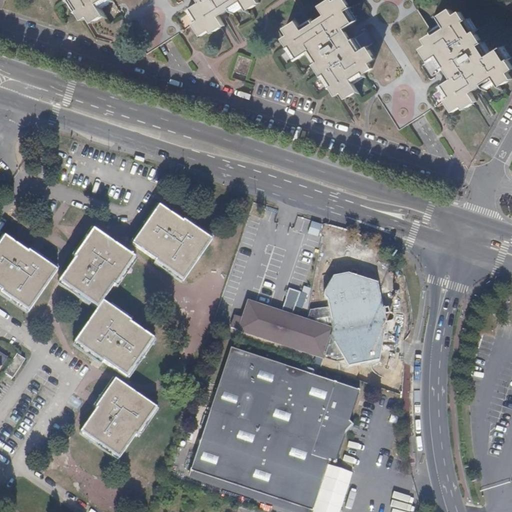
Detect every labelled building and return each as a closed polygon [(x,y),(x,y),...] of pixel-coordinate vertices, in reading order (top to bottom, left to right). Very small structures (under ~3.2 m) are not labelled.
[(91,26),(102,19),(96,8),(108,1),(109,2),(112,0),(64,0),(66,3),(70,0),(78,13),(76,14),(81,23),(87,20),(91,26)] [(197,0),(200,5),(192,10),(199,21),(194,25),(201,37),(210,32),(212,34),(224,27),(219,18),(243,3),(248,13),(260,5),(256,0),(197,0)] [(303,32),(297,22),(285,29),(289,36),(283,41),(287,47),(288,46),(296,58),(308,50),(316,62),(313,65),(320,76),(324,74),(331,86),(328,88),(334,98),(342,93),(346,100),(357,92),(350,80),(363,73),(364,74),(372,69),(368,63),(375,59),(367,46),(357,51),(343,28),(352,23),(344,11),(349,7),(344,0),(336,0),(333,2),(332,0),(330,0),(320,7),(326,16),(315,23),(315,24),(303,32)] [(466,20),(460,11),(454,15),(450,8),(438,16),(445,28),(434,34),(433,32),(423,39),(426,45),(420,49),(428,60),(437,55),(444,67),(444,68),(451,79),(443,84),(451,96),(446,100),(453,111),(462,105),(464,108),(475,100),(470,91),(494,76),(499,85),(511,77),(507,70),(511,66),(508,60),(506,62),(498,50),(486,57),(478,45),(482,43),(474,31),(471,33),(464,22),(466,20)] [(247,77),(253,62),(239,57),(233,72),(247,77)] [(212,242),(191,228),(186,235),(179,230),(183,224),(160,207),(133,246),(149,257),(155,261),(154,263),(183,283),(212,242)] [(186,235),(191,228),(187,225),(184,223),(183,224),(179,230),(186,235)] [(73,263),(60,282),(97,308),(101,301),(114,283),(116,285),(134,258),(92,230),(73,258),(76,260),(73,263)] [(29,314),(58,272),(34,257),(29,254),(29,253),(5,237),(0,244),(0,291),(2,292),(1,294),(29,314)] [(310,311),(307,320),(332,329),(328,340),(346,371),(379,365),(387,326),(379,284),(358,272),(331,276),(322,294),(323,298),(326,302),(328,309),(310,311)] [(130,322),(101,301),(97,308),(71,344),(100,364),(103,361),(107,364),(126,377),(152,340),(129,324),(130,322)] [(328,340),(332,329),(307,320),(248,301),(238,330),(322,359),(328,340)] [(350,422),(361,391),(230,348),(191,468),(313,509),(330,459),(337,462),(348,429),(353,425),(350,422)] [(16,355),(3,374),(11,379),(24,360),(16,355)] [(138,438),(158,409),(117,382),(101,405),(97,411),(81,434),(120,461),(136,437),(138,438)] [(197,442),(199,435),(185,430),(183,437),(197,442)]
